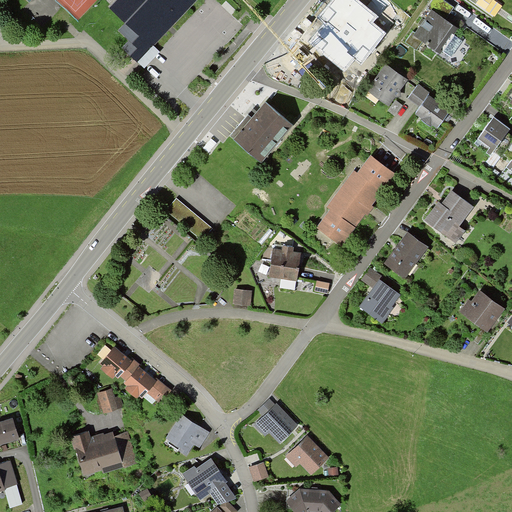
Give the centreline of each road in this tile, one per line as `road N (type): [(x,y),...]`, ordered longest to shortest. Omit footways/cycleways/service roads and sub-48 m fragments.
road 1 (tertiary): [(243,67),(66,288)]
road 2 (track): [(187,135),(85,43),(0,48)]
road 3 (residential): [(437,161),(243,67)]
road 4 (residential): [(225,425),(66,288)]
road 5 (residential): [(511,374),(340,331),(320,318)]
road 6 (residential): [(320,318),(437,161)]
road 7 (residential): [(225,425),(253,404),(320,318)]
road 8 (residential): [(437,161),(511,61)]
